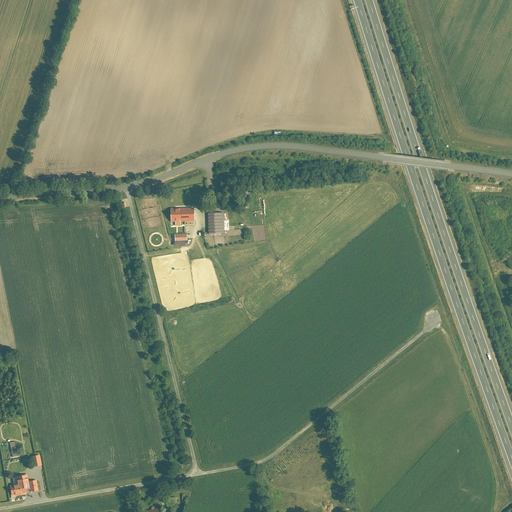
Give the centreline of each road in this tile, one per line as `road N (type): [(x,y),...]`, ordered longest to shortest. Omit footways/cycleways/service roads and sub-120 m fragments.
road 1 (unclassified): [(0,506),(262,462),(439,321)]
road 2 (motorway): [(357,0),(511,459)]
road 3 (unclassified): [(448,168),(258,147),(126,188),(0,200)]
road 4 (motorway): [(511,426),(369,0)]
road 5 (track): [(197,474),(126,188)]
